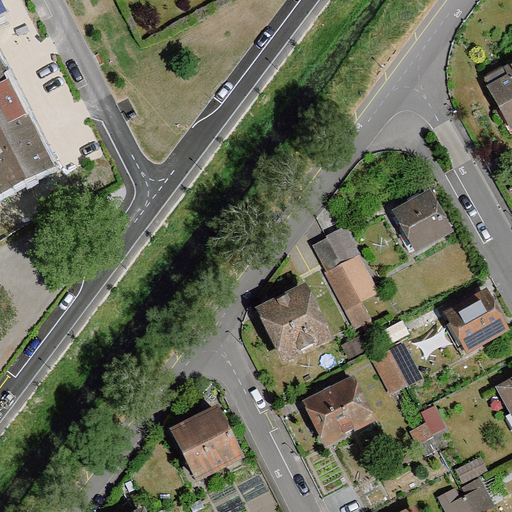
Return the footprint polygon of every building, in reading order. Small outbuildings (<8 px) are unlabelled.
[(511,64),(484,81),(511,129),(511,128),(511,64)] [(0,105),(15,97),(0,67),(0,105)] [(37,141),(15,97),(0,105),(0,197),(26,184),(53,171),(37,141)] [(428,192),(392,214),(416,254),(452,233),(428,192)] [(327,239),(314,246),(328,273),(326,274),(353,329),(369,321),(360,302),(377,294),(357,255),(359,254),(345,227),(326,236),(327,239)] [(305,287),(257,309),(283,364),(331,341),(305,287)] [(443,314),(466,356),(508,332),(486,291),(443,314)] [(390,396),(421,380),(402,344),(371,359),(390,396)] [(324,447),(375,422),(353,378),(302,402),(324,447)] [(511,379),(497,388),(511,414),(511,379)] [(419,441),(449,427),(437,402),(423,409),(428,421),(412,428),(419,441)] [(170,431),(195,483),(242,460),(217,408),(170,431)] [(467,497),(464,498),(470,511),(484,511),(493,508),(479,480),(462,488),(467,497)] [(470,511),(464,498),(460,500),(454,490),(438,498),(445,511),(470,511)]
